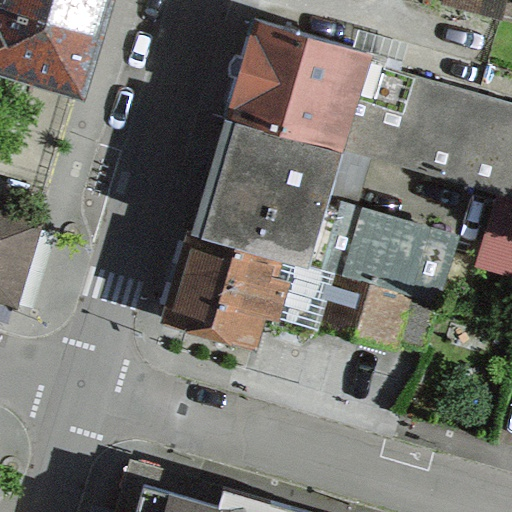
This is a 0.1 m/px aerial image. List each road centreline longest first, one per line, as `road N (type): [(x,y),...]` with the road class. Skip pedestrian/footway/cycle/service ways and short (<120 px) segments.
road 1 (residential): [(86,386),(511,506)]
road 2 (residential): [(191,0),(86,386)]
road 3 (residential): [(86,386),(47,511)]
